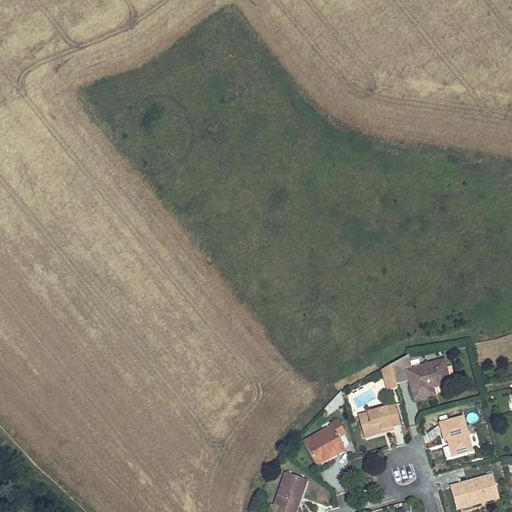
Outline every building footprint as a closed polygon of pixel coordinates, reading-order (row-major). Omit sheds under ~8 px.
[(413,368),(409,354),(391,364),(394,376),(397,384),(398,384),(408,381),(409,381),(406,370),(413,368)] [(449,380),(443,359),(413,368),(406,370),(409,381),(414,400),(435,394),(433,388),(432,385),(434,384),(449,380)] [(397,384),(394,376),(385,378),(388,390),(398,388),(397,384)] [(450,383),(449,380),(434,384),(432,385),(433,388),(450,383)] [(331,416),(345,401),(338,394),(324,409),(331,416)] [(401,425),(396,405),(358,416),(364,438),(382,433),(381,430),(393,427),(401,425)] [(472,452),(463,418),(440,425),(445,443),(448,442),(449,442),(451,446),(449,447),(452,457),(472,452)] [(344,447),(339,437),(346,433),(339,420),(331,424),(332,426),(304,442),(317,465),(332,457),(331,455),(343,448),(344,447)] [(346,450),(344,447),(343,448),(331,455),(332,457),(345,450),(346,450)] [(293,510),(298,496),(302,497),(308,481),(285,473),(274,505),(281,507),(279,511),(296,511),(297,511),(293,510)] [(497,494),(492,476),(451,487),(457,509),(482,503),(481,499),(497,494)] [(498,498),(497,494),(481,499),(482,503),(498,498)] [(297,511),(302,497),(298,496),(293,510),(297,511)]
